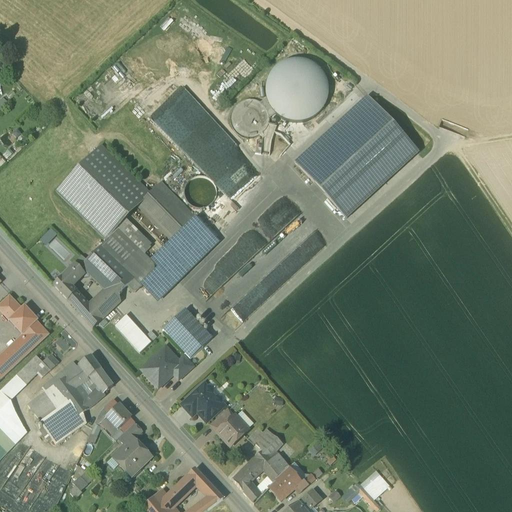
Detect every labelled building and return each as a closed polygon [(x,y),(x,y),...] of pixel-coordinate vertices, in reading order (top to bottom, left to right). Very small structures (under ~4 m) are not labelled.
[(311,120),(318,115),(323,109),(327,102),(329,94),(329,86),(328,78),(324,71),(319,65),(312,60),(305,57),(296,56),(288,57),(281,60),(274,64),(269,70),(265,77),(263,85),(262,93),(264,101),(268,108),(273,114),(275,116),(280,119),(287,122),(295,123),(303,122),(311,120)] [(366,98),(295,163),(346,219),(417,154),(366,98)] [(273,114),(268,108),(264,101),(259,105),(263,108),(266,113),(268,118),(268,120),(275,116),(273,114)] [(251,139),(257,138),(262,134),(266,130),(268,124),(268,120),(268,118),(266,113),(263,108),(259,105),(258,104),(253,102),(247,102),(241,104),(236,107),(233,112),(231,117),(231,123),(232,129),(235,133),(240,137),(246,139),(251,139)] [(148,193),(100,147),(56,192),(103,239),(148,193)] [(215,200),(216,193),(215,187),(211,182),(206,178),(200,177),(193,179),(188,182),(185,187),(183,194),(185,200),(188,205),(194,209),(200,210),(206,209),(211,205),(215,200)] [(193,222),(159,186),(137,207),(172,243),(187,228),(193,222)] [(232,213),(225,206),(213,218),(221,226),(226,222),(225,220),(232,213)] [(218,244),(195,221),(193,222),(197,226),(190,232),(187,228),(172,243),(151,262),(152,264),(153,267),(154,271),(153,275),(151,278),(141,288),(157,304),(218,244)] [(193,222),(187,228),(190,232),(197,226),(193,222)] [(86,262),(79,269),(83,273),(86,270),(105,290),(118,296),(127,287),(133,293),(135,293),(151,278),(153,275),(154,271),(153,267),(152,264),(117,230),(86,262)] [(81,257),(74,265),(79,269),(86,262),(81,257)] [(74,265),(53,286),(68,302),(75,294),(70,288),(83,274),(83,273),(79,269),(74,265)] [(87,307),(79,315),(92,330),(120,303),(118,296),(105,290),(87,307)] [(87,307),(75,294),(68,302),(79,315),(87,307)] [(21,309),(9,296),(0,304),(0,308),(10,319),(21,309)] [(10,319),(8,321),(21,336),(36,322),(37,321),(24,307),(21,309),(10,319)] [(184,311),(162,331),(190,361),(211,340),(191,318),(187,314),(184,311)] [(115,327),(139,354),(150,344),(127,317),(115,327)] [(36,322),(23,334),(25,336),(0,359),(0,379),(48,335),(36,322)] [(152,342),(157,338),(151,332),(147,337),(152,342)] [(165,349),(155,359),(152,358),(149,361),(149,364),(141,371),(158,389),(173,375),(183,366),(188,371),(191,368),(183,359),(178,364),(165,349)] [(41,363),(36,357),(0,391),(0,448),(6,455),(27,433),(11,414),(10,402),(37,374),(41,379),(49,372),(41,363)] [(46,360),(41,363),(49,372),(57,365),(50,357),(46,360)] [(90,357),(78,366),(80,369),(87,379),(89,378),(100,370),(90,357)] [(63,371),(50,381),(54,387),(65,380),(70,376),(78,371),(73,364),(63,371)] [(183,366),(173,375),(178,380),(188,371),(183,366)] [(78,371),(70,376),(77,387),(88,380),(87,379),(80,369),(78,371)] [(100,370),(89,378),(94,385),(89,390),(98,402),(105,397),(103,395),(112,387),(100,370)] [(65,380),(73,390),(77,387),(70,376),(65,380)] [(73,390),(65,380),(54,387),(76,418),(81,415),(87,410),(73,390)] [(50,381),(42,388),(45,394),(27,407),(42,428),(50,440),(55,446),(85,426),(83,417),(81,415),(76,418),(54,387),(50,381)] [(223,407),(203,386),(181,406),(192,417),(196,413),(206,423),(223,407)] [(89,390),(84,394),(81,390),(77,387),(73,390),(87,410),(98,402),(89,390)] [(130,419),(118,406),(109,414),(105,418),(106,419),(117,432),(130,419)] [(104,409),(100,413),(97,420),(101,424),(106,419),(105,418),(109,414),(104,409)] [(227,412),(211,427),(217,433),(233,418),(227,412)] [(217,433),(216,434),(229,449),(248,432),(234,417),(233,418),(217,433)] [(96,422),(89,436),(94,437),(98,426),(96,422)] [(133,425),(117,440),(124,446),(131,439),(133,442),(141,434),(133,425)] [(50,440),(42,428),(39,431),(47,442),(50,440)] [(258,430),(247,441),(253,447),(254,446),(263,436),(258,430)] [(263,436),(254,446),(260,451),(271,437),(266,432),(263,436)] [(89,436),(86,443),(93,446),(96,438),(94,437),(89,436)] [(271,437),(260,451),(262,452),(271,463),(278,456),(281,445),(271,437)] [(133,442),(131,439),(124,446),(111,459),(112,459),(115,456),(124,466),(123,468),(132,477),(130,478),(131,479),(151,460),(133,442)] [(271,463),(262,452),(254,460),(263,471),(271,480),(273,483),(281,475),(271,463)] [(288,468),(278,456),(271,463),(281,475),(287,469),(288,468)] [(254,460),(232,482),(247,498),(254,492),(247,485),(259,475),(263,471),(254,460)] [(287,469),(281,475),(273,483),(274,484),(269,490),(275,497),(276,497),(281,503),(295,490),(302,485),(301,484),(287,469)] [(212,490),(194,470),(175,489),(183,498),(196,486),(205,496),(212,490)] [(377,499),(390,488),(376,472),(359,486),(357,484),(341,497),(346,503),(358,493),(374,511),(378,511),(384,507),(377,499)] [(88,485),(92,482),(86,474),(82,477),(88,485)] [(87,487),(79,478),(71,485),(73,487),(68,493),(74,499),(87,487)] [(271,480),(261,491),(264,495),(269,490),(274,484),(273,483),(271,480)] [(305,481),(301,484),(302,485),(295,490),(299,495),(309,486),(305,481)] [(254,492),(247,498),(252,505),(257,500),(258,501),(264,495),(261,491),(258,488),(254,492)] [(166,498),(165,499),(173,509),(184,499),(183,498),(175,489),(166,498)] [(159,490),(151,493),(150,492),(136,504),(142,511),(165,499),(166,498),(159,490)] [(208,499),(190,511),(207,511),(223,501),(212,490),(205,496),(208,499)] [(312,492),(301,502),(309,510),(320,501),(312,492)] [(339,499),(335,494),(329,499),(333,504),(339,499)] [(165,499),(142,511),(143,511),(175,511),(173,509),(165,499)] [(306,511),(309,510),(301,502),(298,505),(303,511),(306,511)]
